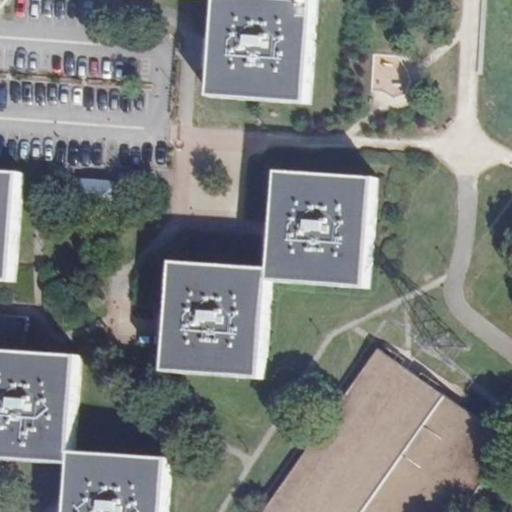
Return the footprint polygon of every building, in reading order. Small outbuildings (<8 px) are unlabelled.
[(220,0),(214,97),(312,104),(319,0),(220,0)] [(0,279),(18,281),(25,173),(0,171),(0,279)] [(275,269),(177,262),(170,372),(267,378),(274,281),(372,288),(380,179),(282,171),(275,269)] [(116,260),(119,211),(115,211),(117,182),(85,180),(79,257),(116,260)] [(75,452),(82,356),(6,351),(7,336),(26,337),(27,317),(0,315),(0,335),(0,336),(0,459),(75,464),(71,511),(169,511),(173,458),(75,452)] [(465,511),(511,445),(511,439),(510,438),(511,434),(511,433),(497,424),(494,428),(454,400),(457,395),(435,380),(432,384),(414,371),(402,364),(405,360),(388,348),(386,351),(381,348),(266,511),(465,511)]
